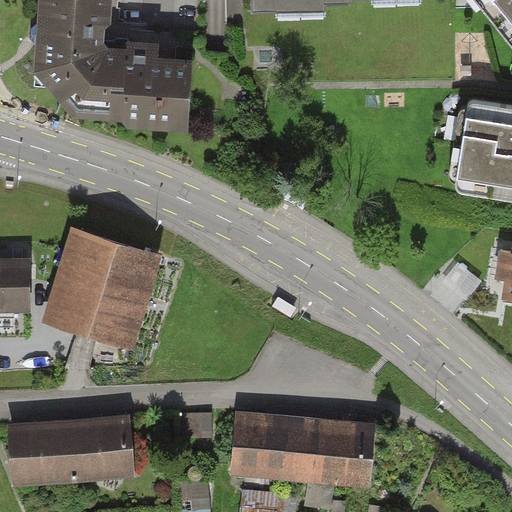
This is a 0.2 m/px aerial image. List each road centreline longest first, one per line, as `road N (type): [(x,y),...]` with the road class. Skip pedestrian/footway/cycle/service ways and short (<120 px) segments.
road 1 (secondary): [(0,137),(112,172),(239,226),(375,310),(511,425)]
road 2 (residential): [(0,405),(343,397)]
